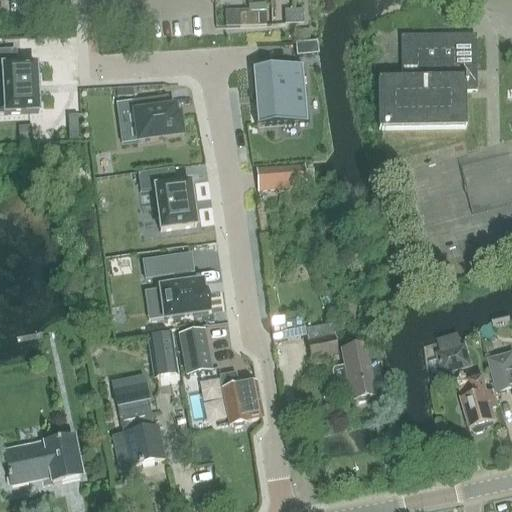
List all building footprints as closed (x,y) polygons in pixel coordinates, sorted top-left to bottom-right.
[(284,26),(293,26),(293,12),(284,12),(284,26)] [(293,12),(293,26),(303,26),(302,12),(293,12)] [(248,28),(248,14),(239,15),(239,29),(248,28)] [(257,14),(248,14),(248,28),(258,28),(257,14)] [(429,38),(400,38),(401,81),(377,82),(378,132),(465,131),(464,94),(476,94),(475,41),(429,42),(429,38)] [(5,116),(36,115),(38,115),(38,113),(37,113),(37,97),(37,95),(36,87),(37,87),(37,85),(36,85),(35,69),(36,69),(36,67),(33,67),(16,68),(13,68),(12,52),(0,52),(0,70),(1,71),(3,116),(3,117),(5,117),(5,116)] [(302,67),(251,71),(256,128),(307,124),(302,67)] [(132,103),(137,144),(181,138),(178,118),(175,118),(174,110),(169,110),(167,98),(132,103)] [(77,117),(67,117),(68,141),(78,141),(77,117)] [(65,131),(50,131),(50,142),(65,142),(65,131)] [(169,167),(137,171),(139,187),(153,185),(159,229),(194,224),(189,180),(171,183),(169,167)] [(304,168),(256,172),(257,194),(306,191),(304,168)] [(164,321),(208,315),(205,295),(202,295),(200,285),(190,287),(189,275),(192,274),(190,257),(142,264),(145,281),(173,277),(175,289),(160,291),(164,321)] [(336,356),(333,338),(331,327),(304,333),(310,362),(336,356)] [(210,373),(202,334),(178,339),(186,378),(210,373)] [(347,386),(350,403),(354,403),(357,406),(367,404),(368,400),(375,398),(372,386),(379,385),(375,366),(379,366),(377,354),(368,353),(366,354),(365,348),(340,353),(343,369),(333,371),(331,374),(334,386),(337,388),(347,386)] [(442,376),(469,368),(463,349),(437,357),(442,376)] [(511,356),(486,362),(495,396),(511,390),(511,356)] [(245,424),(262,420),(255,384),(237,388),(235,376),(219,379),(228,428),(246,425),(245,424)] [(460,403),(469,432),(471,431),(473,435),(476,436),(482,434),(484,431),(483,428),(494,425),(491,412),(497,410),(493,394),(486,396),(481,382),(467,386),(471,400),(460,403)] [(148,419),(142,391),(114,396),(130,469),(164,462),(157,430),(149,431),(146,419),(148,419)] [(73,440),(43,446),(4,455),(11,488),(50,480),(51,485),(81,479),(73,440)]
